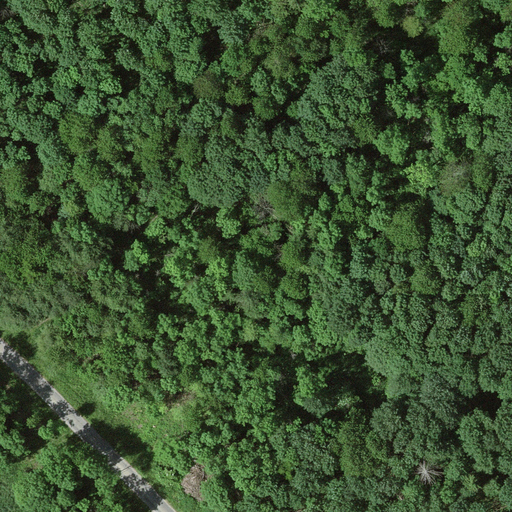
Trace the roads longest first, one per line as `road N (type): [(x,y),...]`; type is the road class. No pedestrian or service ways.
road 1 (track): [(0,353),(243,120),(313,69),(411,23),(511,74)]
road 2 (unclassified): [(0,352),(163,511)]
